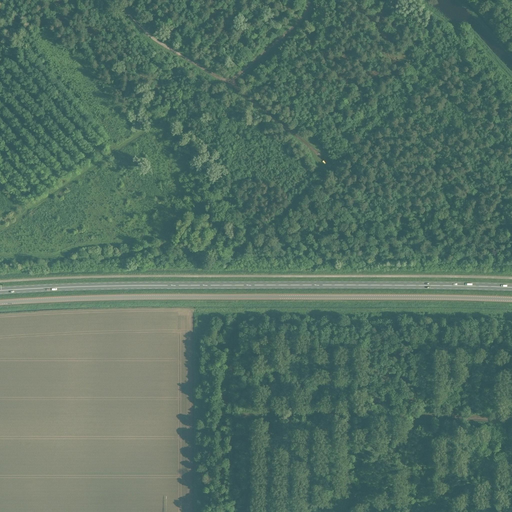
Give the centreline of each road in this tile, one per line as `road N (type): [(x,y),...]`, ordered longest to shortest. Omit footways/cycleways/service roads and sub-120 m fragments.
road 1 (primary): [(511,287),(0,290)]
road 2 (unclassified): [(0,302),(511,299)]
road 3 (track): [(220,79),(0,229)]
road 4 (track): [(115,0),(144,31),(236,88),(324,159)]
road 5 (track): [(329,164),(474,40)]
